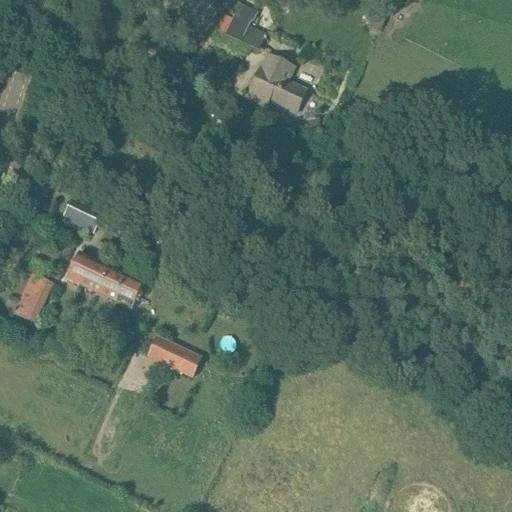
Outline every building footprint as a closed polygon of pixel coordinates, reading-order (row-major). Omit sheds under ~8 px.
[(241,5),(231,25),(226,36),(260,52),(268,36),(250,27),(252,22),(254,23),(259,14),(241,5)] [(386,20),(366,12),(362,22),(382,30),(386,20)] [(297,114),(308,92),(288,82),(294,68),(271,57),(265,71),(262,70),(248,99),(267,108),(270,101),(297,114)] [(244,106),(229,99),(220,116),(235,124),(244,106)] [(320,120),(309,122),(311,136),(322,134),(320,120)] [(74,198),(63,220),(93,234),(102,215),(104,211),(86,203),(74,198)] [(117,304),(129,277),(80,254),(67,280),(117,304)] [(35,324),(52,285),(33,276),(15,314),(35,324)] [(191,379),(200,359),(157,339),(148,359),(191,379)]
